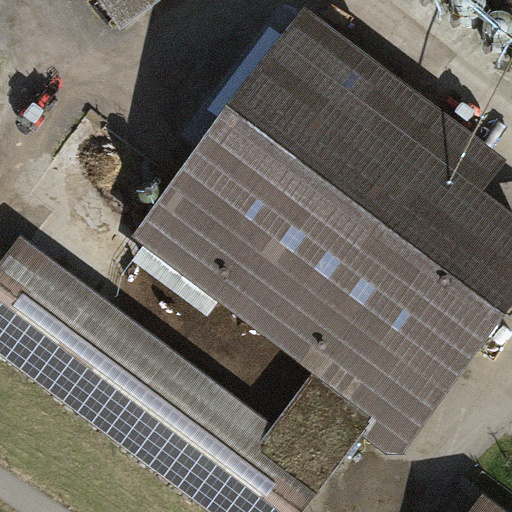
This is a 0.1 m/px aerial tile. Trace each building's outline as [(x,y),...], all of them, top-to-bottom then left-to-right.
[(93,0),(113,27),(152,0),(93,0)] [(479,0),(456,0),(452,6),(451,15),(455,23),(462,28),(471,29),(479,26),(484,18),(485,9),(481,1),(479,0)] [(507,169),(309,16),(134,242),(316,382),(277,432),(21,235),(0,262),(0,357),(200,511),(307,511),(363,440),(394,464),(511,312),(511,214),(487,195),(507,169)] [(511,27),(505,23),(496,22),(488,26),(483,33),(482,42),(486,50),(493,56),(502,56),(510,53),(511,50),(511,27)] [(499,511),(485,501),(480,507),(463,494),(449,511),(499,511)]
